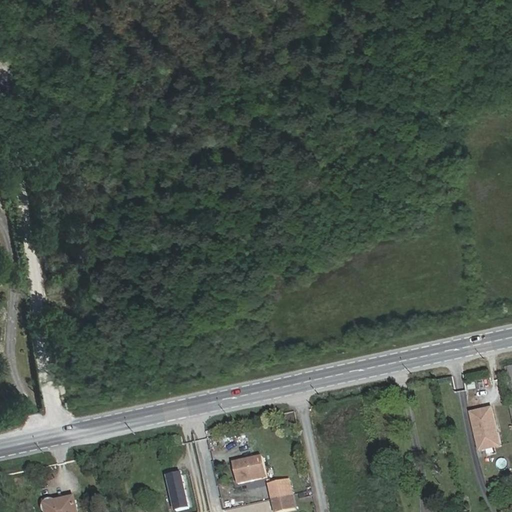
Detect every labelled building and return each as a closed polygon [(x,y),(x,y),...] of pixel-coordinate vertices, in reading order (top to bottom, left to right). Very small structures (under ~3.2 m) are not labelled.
[(439,158),(429,158),(431,174),(440,173),(439,158)] [(492,405),(469,410),(478,451),(501,445),(492,405)] [(263,455),(232,462),(237,485),(268,478),(263,455)] [(182,472),(165,475),(173,511),(190,508),(182,472)] [(291,479),(268,484),(273,511),(278,511),(297,508),(291,479)] [(46,507),(46,511),(77,511),(75,500),(46,507)]
